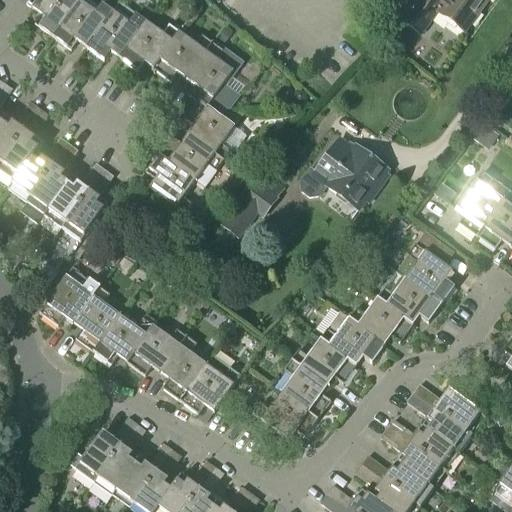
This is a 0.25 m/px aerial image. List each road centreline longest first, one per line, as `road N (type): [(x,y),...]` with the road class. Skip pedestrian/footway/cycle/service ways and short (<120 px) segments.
road 1 (residential): [(460,370),(413,368),(321,468),(282,483),(134,405),(34,388)]
road 2 (unknown): [(399,0),(253,145)]
road 3 (residential): [(109,138),(0,57)]
road 4 (residential): [(27,511),(34,388)]
